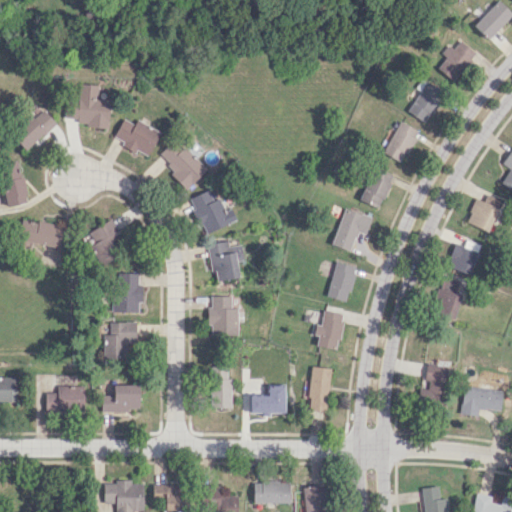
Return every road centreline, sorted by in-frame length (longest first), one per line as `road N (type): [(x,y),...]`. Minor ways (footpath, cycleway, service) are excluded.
road 1 (residential): [(0,446),(381,447),(511,458)]
road 2 (tertiary): [(511,58),(440,152),(389,264),(364,367),(362,511)]
road 3 (tertiary): [(384,511),(385,401),(407,280),(457,170),(511,94)]
road 4 (residential): [(175,447),(175,271),(166,234),(125,185),(67,176)]
